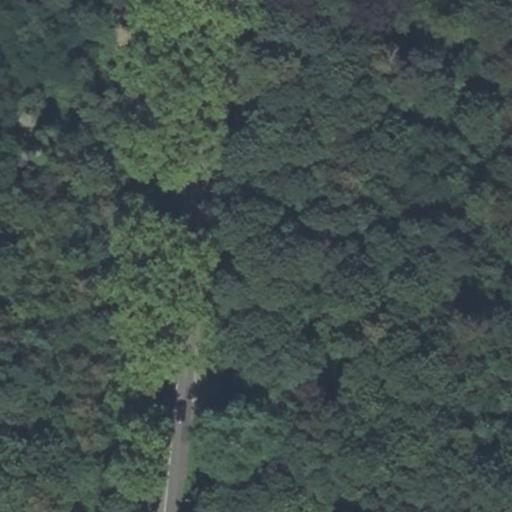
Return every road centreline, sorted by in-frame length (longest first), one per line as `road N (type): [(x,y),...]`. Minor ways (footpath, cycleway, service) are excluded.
road 1 (secondary): [(231,0),(165,511)]
road 2 (track): [(511,52),(231,1)]
